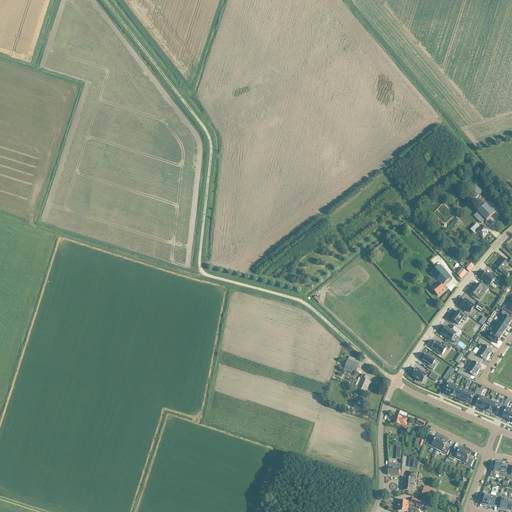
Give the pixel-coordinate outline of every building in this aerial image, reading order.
[(475,185),(465,195),(473,202),(482,192),(475,185)] [(495,213),(491,209),(486,204),(477,213),(474,216),(478,220),(481,224),(484,220),(486,222),(495,213)] [(477,224),(471,230),(476,234),(477,233),(483,239),(486,236),(485,235),(489,231),(484,226),(481,229),(478,226),(477,224)] [(466,258),(462,263),(464,265),(465,266),(463,268),(465,269),(469,272),(474,266),(470,263),(467,261),(468,259),(466,258)] [(511,274),(505,268),(508,265),(502,260),(496,268),(507,278),(511,274)] [(451,279),(448,275),(440,266),(431,274),(439,283),(432,289),(438,297),(445,290),(442,287),(451,279)] [(466,272),(461,268),(456,274),(461,278),(466,272)] [(486,273),(482,279),(490,286),(495,280),(498,282),(500,279),(494,274),(492,277),(490,276),(486,273)] [(477,284),(471,293),(477,298),(482,291),(485,293),(489,289),(482,284),(480,286),(477,284)] [(465,301),(461,306),(470,313),(475,307),(466,301),(465,300),(465,301)] [(480,303),(476,309),(481,313),(485,307),(480,303)] [(458,312),(452,320),(452,321),(452,322),(455,324),(456,323),(458,325),(463,319),(465,321),(469,316),(464,313),(462,315),(458,312)] [(502,315),(499,319),(509,326),(511,321),(510,320),(503,315),(502,315)] [(499,319),(496,324),(506,330),(509,326),(499,319)] [(496,324),(493,328),(503,335),(506,330),(496,324)] [(446,327),(441,334),(451,342),(451,341),(455,336),(458,338),(462,333),(454,327),(452,331),(446,327)] [(491,332),(490,333),(492,335),(492,334),(500,339),(503,335),(493,328),(491,332)] [(492,335),(489,339),(497,344),(501,339),(500,339),(492,334),(492,335)] [(480,339),(478,343),(482,346),(479,350),(489,356),(492,351),(490,350),(492,346),(480,339)] [(449,351),(451,347),(446,343),(444,346),(437,341),(432,349),(442,356),(447,349),(449,351)] [(472,352),(469,355),(481,363),(483,360),(486,361),(489,356),(479,350),(476,355),(472,352)] [(427,355),(423,361),(430,365),(428,367),(433,371),(436,366),(434,364),(436,361),(427,355)] [(469,355),(467,359),(472,362),(469,366),(478,373),(481,368),(479,366),(481,363),(469,355)] [(348,360),(345,368),(356,373),(359,365),(348,360)] [(461,368),(457,374),(470,379),(472,376),(475,378),(478,373),(469,366),(466,371),(461,368)] [(414,373),(412,376),(422,383),(427,376),(423,373),(421,371),(420,371),(417,369),(415,372),(414,373)] [(432,373),(429,378),(436,382),(439,378),(432,373)] [(369,378),(362,375),(361,379),(362,379),(360,384),(357,383),(355,389),(365,394),(368,387),(368,388),(371,383),(367,381),(369,378)] [(447,382),(443,389),(447,390),(445,393),(450,395),(451,395),(454,387),(455,387),(455,385),(447,382)] [(450,395),(450,396),(451,396),(455,398),(456,398),(459,389),(455,387),(454,387),(451,395),(450,395)] [(459,389),(456,398),(461,400),(464,391),(459,389)] [(464,391),(461,400),(466,402),(469,393),(464,391)] [(469,393),(466,402),(471,404),(474,395),(469,393)] [(481,410),(485,401),(480,398),(475,407),(481,410)] [(486,398),(482,409),(486,411),(487,411),(490,402),(491,402),(491,401),(486,398)] [(495,404),(492,413),(497,415),(501,405),(504,407),(507,401),(504,399),(501,405),(496,403),(495,404)] [(507,408),(503,418),(508,420),(511,411),(511,409),(507,407),(510,402),(507,401),(504,407),(507,408)] [(486,411),(487,411),(492,413),(495,404),(491,402),(490,402),(487,411),(486,411)] [(406,427),(408,419),(396,416),(394,424),(406,427)] [(429,439),(426,445),(437,450),(442,440),(441,439),(441,438),(439,437),(438,438),(437,437),(435,442),(429,439)] [(442,440),(437,450),(447,455),(450,449),(445,447),(447,442),(442,440)] [(453,451),(449,459),(454,462),(455,459),(460,462),(466,451),(460,449),(458,453),(453,451)] [(466,451),(460,462),(471,467),(474,461),(468,458),(471,454),(466,451)] [(409,459),(408,467),(417,468),(418,460),(409,459)] [(446,462),(444,467),(447,468),(455,471),(457,468),(449,464),(446,462)] [(491,471),(490,477),(496,478),(496,475),(499,476),(502,465),(496,463),(494,472),(491,471)] [(388,467),(388,476),(392,476),(399,477),(400,469),(400,465),(389,464),(388,467)] [(502,465),(499,476),(508,478),(509,472),(506,471),(508,466),(507,466),(507,465),(503,464),(503,465),(502,465)] [(416,479),(416,473),(409,472),(409,478),(410,478),(410,479),(405,479),(404,491),(412,492),(413,480),(413,478),(416,479)] [(436,493),(424,489),(421,497),(434,501),(436,493)] [(482,494),(480,499),(481,500),(484,500),(483,505),(488,506),(491,496),(482,494)] [(491,496),(488,506),(494,508),(495,503),(498,503),(499,501),(500,495),(500,494),(497,494),(496,497),(491,496)] [(500,495),(499,501),(502,501),(500,509),(506,510),(508,500),(505,499),(506,496),(500,495)] [(398,511),(403,511),(407,511),(408,502),(399,501),(398,511)]
